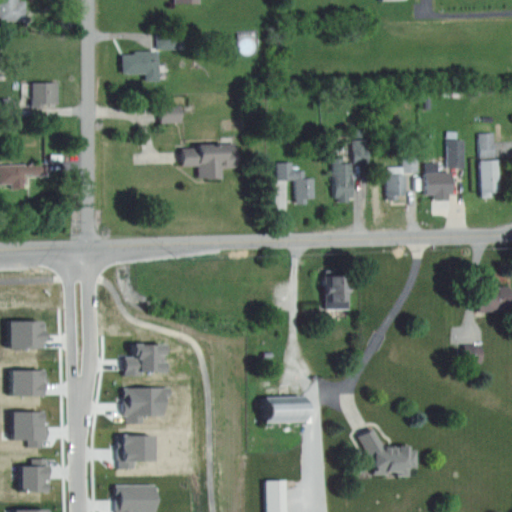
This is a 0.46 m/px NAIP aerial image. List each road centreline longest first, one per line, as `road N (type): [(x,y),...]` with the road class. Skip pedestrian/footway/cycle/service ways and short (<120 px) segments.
road 1 (tertiary): [(511,233),(0,250)]
road 2 (residential): [(87,0),(88,248)]
road 3 (residential): [(75,467),(91,335),(88,248)]
road 4 (residential): [(71,249),(75,467)]
